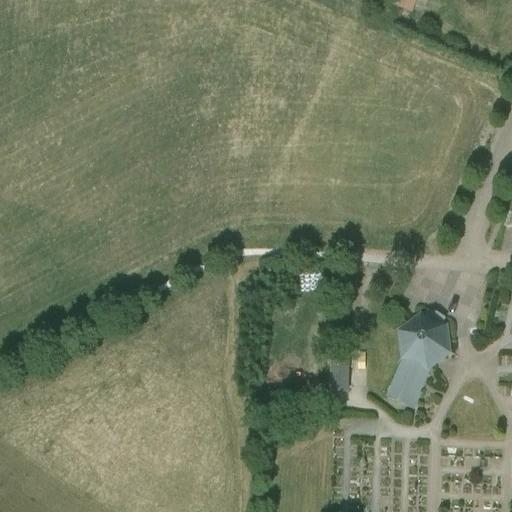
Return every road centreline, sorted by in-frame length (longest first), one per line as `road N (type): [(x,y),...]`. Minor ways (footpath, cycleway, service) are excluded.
road 1 (residential): [(460,264),(307,252)]
road 2 (residential): [(511,139),(460,264)]
